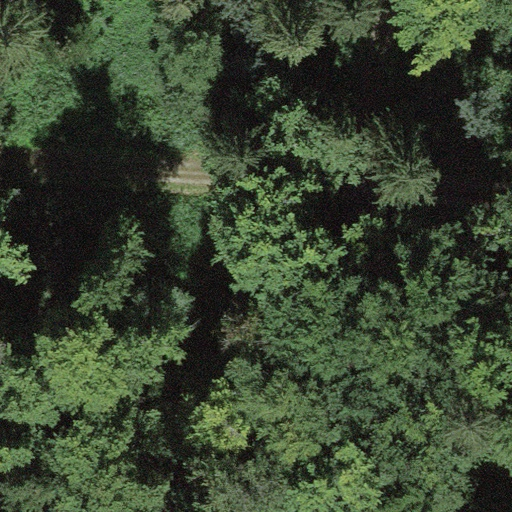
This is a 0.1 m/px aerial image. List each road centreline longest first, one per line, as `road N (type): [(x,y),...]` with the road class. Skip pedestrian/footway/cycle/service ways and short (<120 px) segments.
road 1 (track): [(0,161),(511,202)]
road 2 (track): [(370,511),(389,191)]
road 3 (track): [(407,0),(389,191)]
